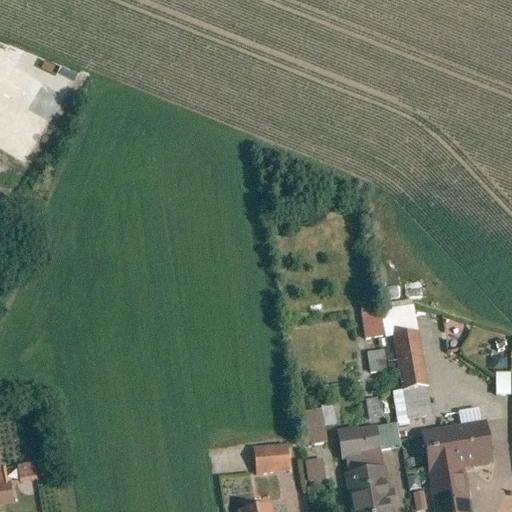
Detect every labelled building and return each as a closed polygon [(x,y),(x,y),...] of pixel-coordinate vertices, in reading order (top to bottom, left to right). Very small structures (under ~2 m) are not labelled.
[(383,300),(364,303),(370,340),(389,337),(385,309),(383,300)] [(417,304),(385,309),(389,337),(396,336),(422,332),(417,304)] [(422,332),(396,336),(405,390),(431,386),(422,332)] [(389,349),(371,351),(375,375),(393,372),(389,349)] [(511,372),(501,372),(501,395),(511,395),(511,372)] [(364,401),(365,420),(378,420),(376,400),(364,401)] [(463,410),(466,427),(484,424),(481,407),(463,410)] [(322,410),(307,413),(313,443),(329,440),(322,410)] [(382,425),(386,450),(404,447),(400,422),(382,425)] [(466,427),(429,433),(437,475),(470,469),(496,465),(489,423),(484,424),(466,427)] [(347,457),(352,456),(386,450),(382,425),(342,432),(347,457)] [(291,444),(258,447),(261,477),(294,474),(291,444)] [(352,456),(355,474),(389,468),(386,450),(352,456)] [(326,458),(308,461),(312,481),(329,478),(326,458)] [(355,474),(350,475),(356,511),(396,511),(389,468),(355,474)] [(477,511),(470,469),(437,475),(442,511),(477,511)] [(7,482),(0,483),(0,503),(17,501),(14,481),(7,482)]
